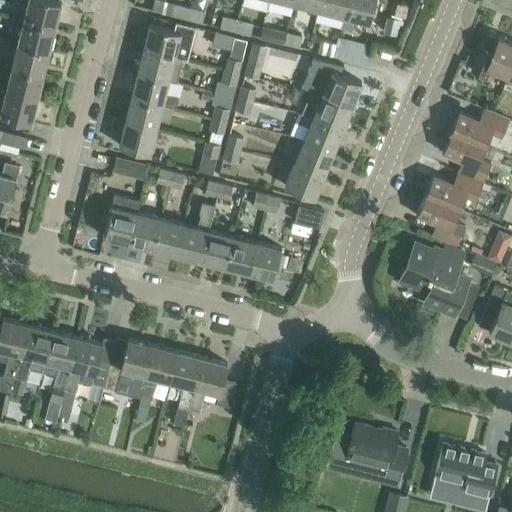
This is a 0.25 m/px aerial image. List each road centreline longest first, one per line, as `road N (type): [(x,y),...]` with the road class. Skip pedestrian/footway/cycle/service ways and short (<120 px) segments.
road 1 (residential): [(347,306),(359,234),(456,0)]
road 2 (residential): [(41,258),(107,0)]
road 3 (residential): [(290,339),(266,322),(41,258)]
road 4 (residential): [(347,306),(395,350),(511,383)]
road 5 (unclassified): [(242,511),(290,339)]
